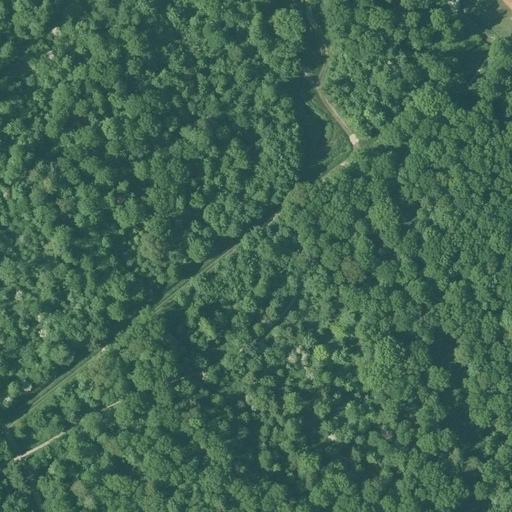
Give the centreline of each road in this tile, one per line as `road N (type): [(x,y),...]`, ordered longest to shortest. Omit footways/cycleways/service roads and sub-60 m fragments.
road 1 (track): [(468,511),(436,323),(410,241),(361,152),(6,429),(38,511)]
road 2 (track): [(492,44),(361,152),(249,0)]
